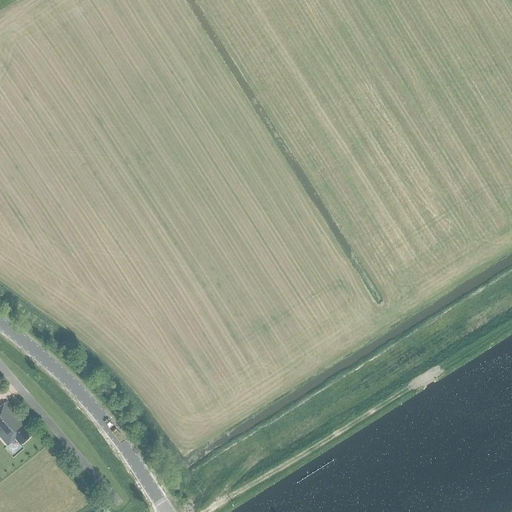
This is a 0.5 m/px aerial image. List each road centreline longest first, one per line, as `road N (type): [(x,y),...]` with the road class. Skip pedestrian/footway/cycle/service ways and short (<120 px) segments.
road 1 (track): [(202,511),(511,325)]
road 2 (secondary): [(165,511),(100,418),(0,323)]
road 3 (residential): [(0,365),(118,502)]
